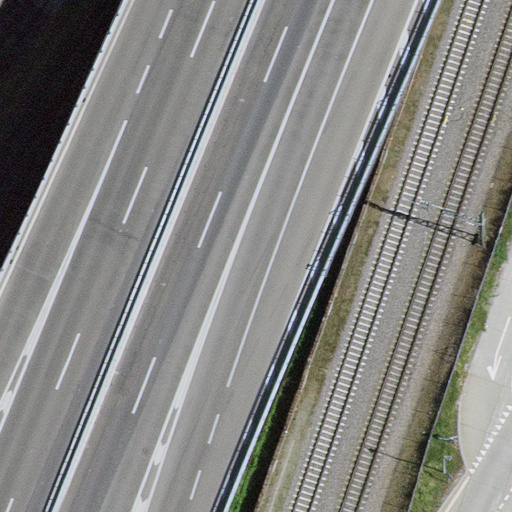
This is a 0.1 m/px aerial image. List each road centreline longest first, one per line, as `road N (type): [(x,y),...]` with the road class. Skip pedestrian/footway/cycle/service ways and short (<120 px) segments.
road 1 (motorway): [(92,511),(308,0)]
road 2 (motorway): [(229,0),(13,511)]
road 3 (motorway): [(190,511),(393,0)]
road 4 (motorway): [(162,0),(0,361)]
